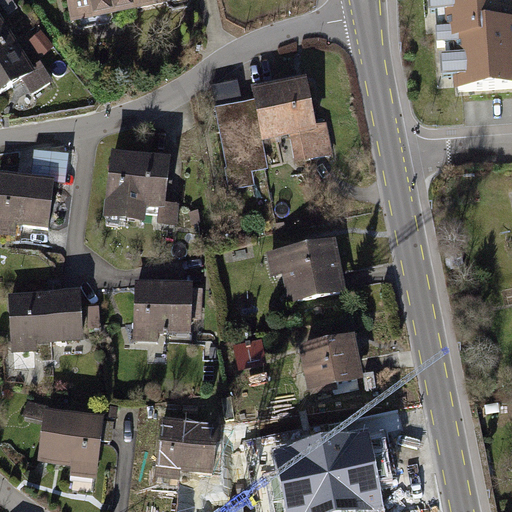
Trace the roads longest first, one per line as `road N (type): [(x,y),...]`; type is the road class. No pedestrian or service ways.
road 1 (residential): [(368,15),(259,42),(144,109),(0,142)]
road 2 (secondary): [(465,511),(395,161)]
road 3 (secondary): [(395,161),(368,15)]
